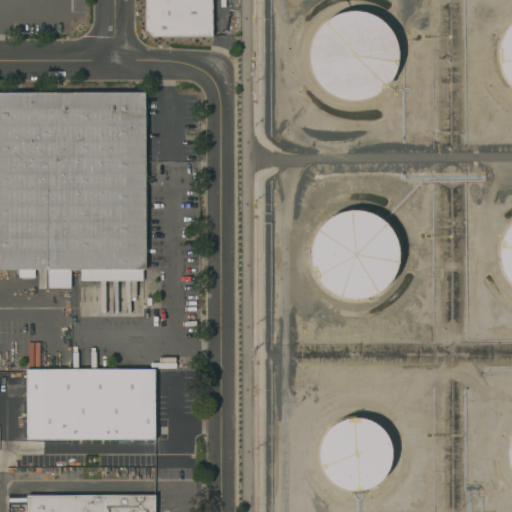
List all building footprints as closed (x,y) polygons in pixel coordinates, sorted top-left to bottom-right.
[(145,0),(211,0),(212,36),(152,36),(145,29),(145,0)] [(313,37),(315,33),(321,25),(325,21),(330,18),(335,15),(340,13),(346,12),(351,11),(356,11),(361,12),(365,13),(369,14),(373,16),(378,19),(383,22),(386,26),(390,31),(392,35),(394,39),(396,43),(397,48),(398,55),(397,61),(396,67),(394,73),(392,78),(388,83),(384,88),(380,91),(375,94),(369,97),(363,99),(359,100),(353,100),(349,100),(343,99),(339,98),(333,95),(328,92),(324,89),(320,85),(317,81),(315,77),(312,72),(311,67),(310,62),(309,57),(309,53),(310,48),(311,43),(313,37)] [(505,79),(501,71),(500,68),(499,64),(499,59),(498,55),(499,50),(501,40),(504,34),(506,30),(508,27),(511,24),(511,23),(511,86),(509,83),(505,79)] [(0,95),(146,95),(147,273),(0,273),(0,95)] [(315,275),(313,271),(312,267),(311,264),(310,259),(310,253),(310,248),(311,243),(313,238),(315,233),(318,229),(321,225),(326,221),(334,216),(338,214),(342,212),(347,211),(352,211),(357,211),(363,212),(368,213),(373,215),(378,217),(382,221),(385,223),(389,228),(392,232),(394,237),(396,242),(398,248),(398,254),(398,259),(397,265),(395,270),(393,276),(389,282),(386,285),(378,293),(374,295),(369,297),(362,299),(357,299),(351,299),(346,299),(337,296),(333,294),(327,290),(322,286),(318,280),(315,275)] [(503,237),(505,233),(507,229),(510,225),(511,223),(511,286),(510,284),(507,279),(504,275),(502,270),(500,261),(499,256),(499,251),(500,247),(501,243),(503,237)] [(25,372),(152,370),(154,442),(26,445),(25,372)] [(383,432),(387,437),(389,442),(390,448),(391,453),(391,458),(390,464),(388,470),(385,475),(381,480),(376,484),(371,487),(365,489),(359,491),(353,491),(348,490),(343,488),(336,485),(331,481),(327,478),(324,473),(320,467),(319,463),(319,457),(319,450),(320,445),(323,437),(327,432),(332,426),(338,422),(343,420),(348,419),(353,418),(357,418),(364,419),(368,421),(374,424),(380,429),(383,432)] [(25,511),(26,497),(154,498),(153,511),(25,511)]
